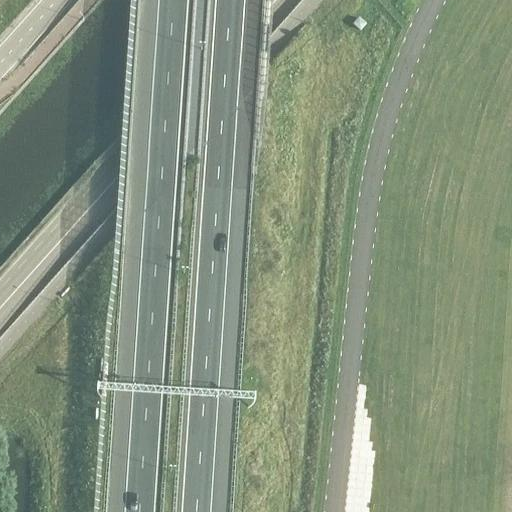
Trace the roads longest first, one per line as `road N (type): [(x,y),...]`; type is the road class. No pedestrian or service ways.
road 1 (motorway): [(196,511),(229,0)]
road 2 (motorway): [(172,0),(139,511)]
road 3 (secondary): [(0,312),(279,0)]
